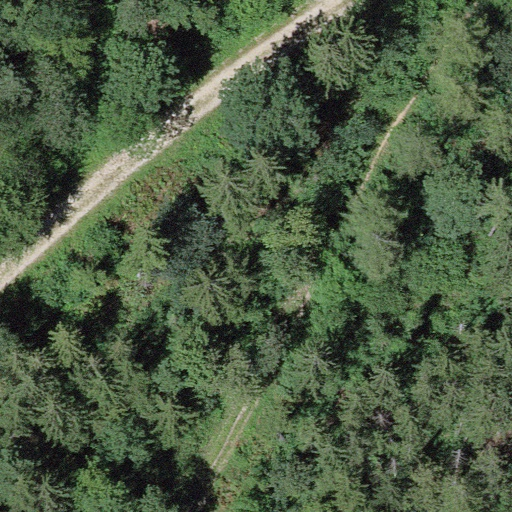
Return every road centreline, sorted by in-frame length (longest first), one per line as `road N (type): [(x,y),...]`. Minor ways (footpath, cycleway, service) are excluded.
road 1 (track): [(473,0),(352,359),(256,511)]
road 2 (track): [(0,267),(284,0)]
